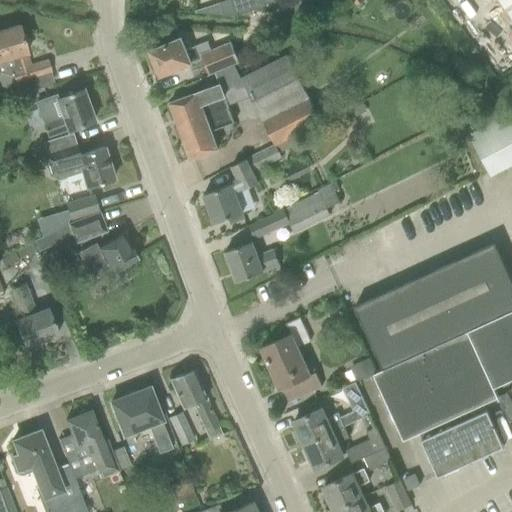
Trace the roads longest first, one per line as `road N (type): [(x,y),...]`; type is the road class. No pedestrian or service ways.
road 1 (residential): [(213,330),(106,31),(105,0)]
road 2 (residential): [(0,409),(213,330)]
road 3 (residential): [(293,511),(213,330)]
